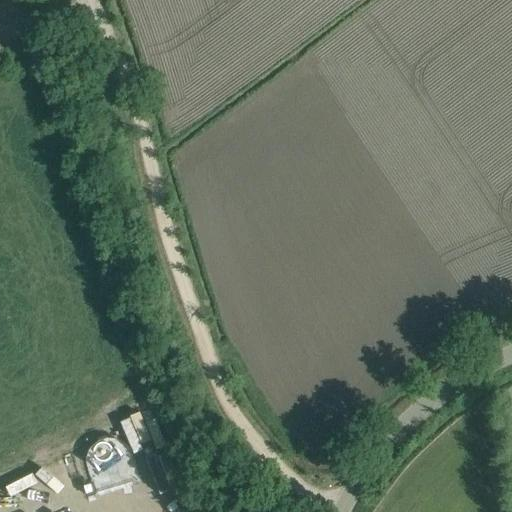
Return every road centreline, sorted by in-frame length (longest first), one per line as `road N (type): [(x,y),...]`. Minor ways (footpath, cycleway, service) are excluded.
road 1 (track): [(337,511),(270,455),(227,394),(96,0)]
road 2 (unclassified): [(340,511),(392,439),(436,397),(511,353)]
